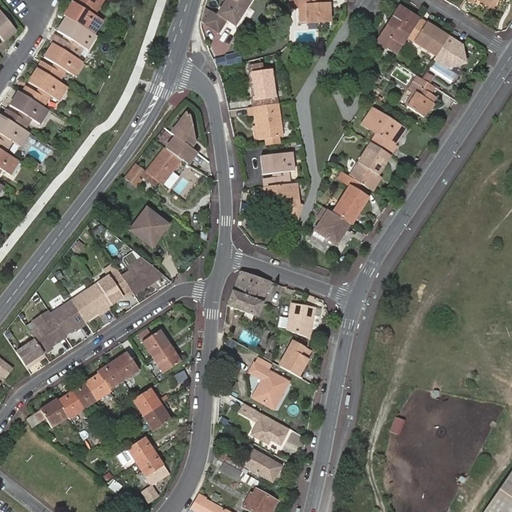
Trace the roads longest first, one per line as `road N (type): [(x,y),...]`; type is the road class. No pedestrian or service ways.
road 1 (tertiary): [(0,311),(134,135),(169,67)]
road 2 (track): [(382,511),(367,447),(391,394),(424,357),(482,352),(506,362),(511,396)]
road 3 (tertiary): [(355,300),(511,54)]
road 4 (residential): [(214,293),(178,291),(24,390),(0,421)]
road 5 (residential): [(168,511),(198,455),(214,293)]
road 6 (tertiary): [(310,511),(355,300)]
road 7 (residential): [(224,256),(213,104),(199,81),(169,67)]
road 8 (residential): [(355,300),(224,256)]
